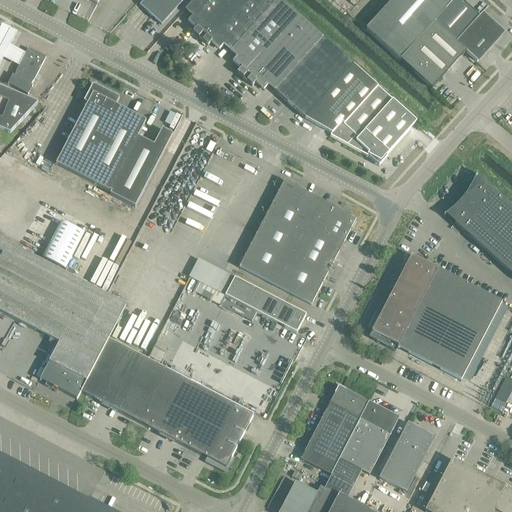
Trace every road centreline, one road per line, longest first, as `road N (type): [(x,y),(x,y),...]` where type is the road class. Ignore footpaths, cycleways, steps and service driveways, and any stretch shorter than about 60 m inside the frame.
road 1 (unclassified): [(399,204),(2,0)]
road 2 (unclassified): [(0,399),(194,504)]
road 3 (unclassified): [(511,443),(330,346)]
road 4 (unclassified): [(239,511),(330,346)]
road 5 (unclassified): [(399,204),(511,71)]
road 6 (unclassified): [(330,346),(399,204)]
